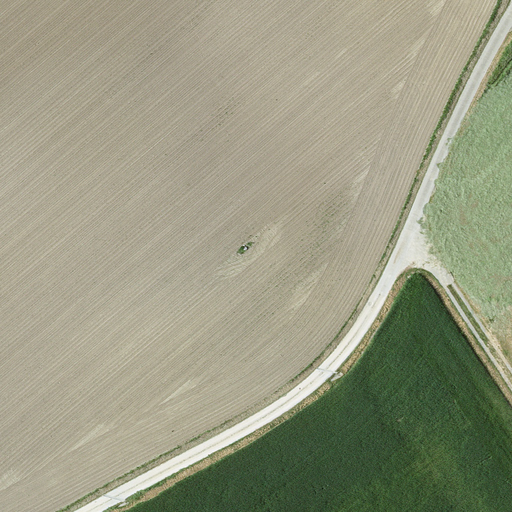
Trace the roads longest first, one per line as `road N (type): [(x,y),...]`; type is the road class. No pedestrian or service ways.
road 1 (track): [(87,511),(267,416),(334,362),(387,281),(511,10)]
road 2 (track): [(403,243),(449,285),(511,378)]
